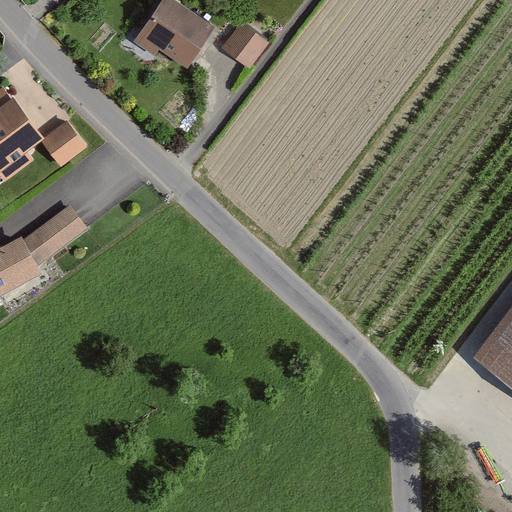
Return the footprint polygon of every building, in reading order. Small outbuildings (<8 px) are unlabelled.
[(215,28),(171,0),(165,0),(141,38),(189,69),(191,66),(215,28)] [(270,45),(247,25),(236,38),(226,50),(248,69),(270,45)] [(42,130),(6,86),(0,91),(0,164),(8,158),(18,159),(30,150),(25,144),(42,130)] [(49,138),(46,140),(66,165),(85,149),(65,124),(49,138)] [(29,240),(26,234),(0,247),(0,295),(46,272),(42,265),(92,226),(76,206),(29,240)] [(511,304),(470,361),(511,391),(511,304)]
